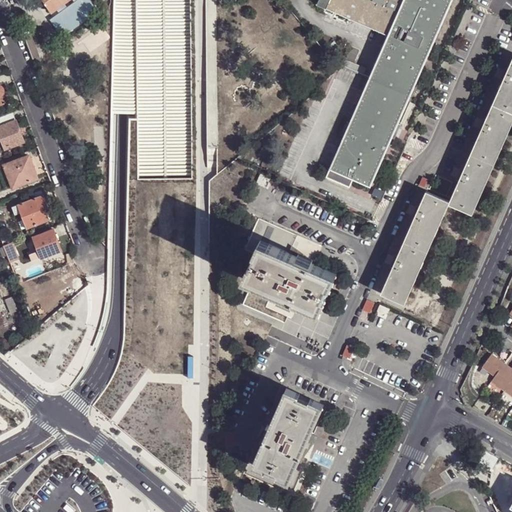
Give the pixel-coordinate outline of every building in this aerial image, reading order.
[(42,0),(51,11),(57,7),(63,3),(67,0),(42,0)] [(97,10),(90,0),(73,0),(75,2),(67,8),(63,3),(57,7),(61,12),(52,19),(63,34),(97,10)] [(452,0),(320,0),(320,3),(389,33),(330,169),(353,179),(370,186),(452,0)] [(23,33),(32,59),(35,58),(39,56),(29,30),(23,33)] [(511,58),(493,104),(511,112),(511,58)] [(511,112),(493,104),(471,153),(495,164),(511,123),(511,112)] [(0,117),(0,126),(16,121),(13,112),(0,117)] [(16,121),(0,126),(0,133),(6,149),(24,141),(16,121)] [(452,198),(450,201),(474,211),(495,164),(471,153),(452,198)] [(35,168),(30,155),(15,161),(14,159),(12,160),(12,161),(5,164),(13,187),(34,179),(35,179),(31,169),(35,168)] [(353,179),(330,169),(327,174),(330,175),(329,177),(350,187),(353,179)] [(271,177),(262,173),(258,183),(269,187),(271,182),(269,181),(271,177)] [(426,190),(404,240),(428,251),(450,201),(426,190)] [(49,209),(44,194),(26,201),(24,197),(16,200),(18,204),(21,212),(27,228),(50,220),(47,210),(49,209)] [(16,215),(21,212),(18,204),(12,207),(16,215)] [(290,252),(298,234),(259,217),(251,236),(249,239),(247,244),(246,247),(245,248),(255,252),(261,240),(290,252)] [(62,250),(54,229),(35,236),(40,250),(43,257),(62,250)] [(290,252),(261,240),(255,252),(244,276),(254,280),(296,298),(319,309),(324,296),(322,295),(327,284),(329,285),(334,272),(312,262),(290,252)] [(404,240),(382,290),(406,300),(428,251),(404,240)] [(43,257),(40,250),(29,254),(32,262),(43,257)] [(337,273),(334,272),(329,285),(331,286),(337,273)] [(28,289),(35,307),(61,298),(54,279),(28,289)] [(286,321),(296,298),(254,280),(244,303),(286,321)] [(13,296),(6,298),(10,311),(17,309),(13,296)] [(389,309),(380,304),(377,311),(377,313),(385,317),(389,309)] [(356,345),(350,343),(346,353),(352,355),(356,345)] [(495,377),(504,365),(505,364),(499,360),(496,360),(491,356),(482,367),(495,377)] [(505,391),(511,380),(511,367),(511,368),(508,368),(504,365),(495,377),(492,382),(505,391)] [(311,432),(323,404),(310,398),(309,400),(308,405),(296,399),(299,395),(299,393),(287,388),(273,420),(267,433),(264,439),(254,461),(267,467),(268,465),(279,470),(278,471),(291,478),(301,455),(298,454),(308,432),(311,433),(311,432)] [(308,405),(309,400),(299,395),(296,399),(308,405)] [(253,464),(266,469),(267,467),(254,461),(253,464)] [(279,470),(268,465),(267,467),(266,469),(277,474),(278,471),(279,470)] [(278,471),(277,474),(290,480),(291,478),(278,471)]
